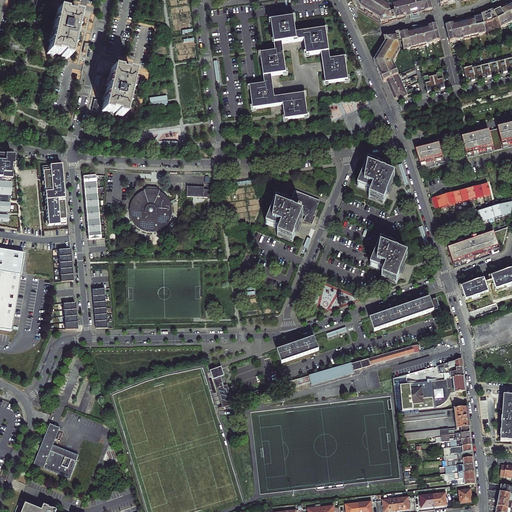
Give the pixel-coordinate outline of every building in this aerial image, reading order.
[(375,1),(375,0),(357,0),(359,4),(361,8),(380,19),(381,24),(386,22),(389,22),(389,24),(393,23),(392,21),(391,17),(388,5),(375,1)] [(399,2),(392,4),(395,16),(396,20),(414,16),(432,11),(429,0),(402,0),(399,1),(399,2)] [(459,23),(445,27),(449,43),(463,39),(463,40),(478,37),(478,35),(485,34),(482,22),(485,22),(486,23),(492,21),(492,19),(495,18),(500,28),(508,24),(511,22),(511,3),(502,9),(493,13),(485,16),(479,18),(459,23)] [(56,11),(50,39),(48,39),(47,43),(49,44),(46,54),(54,56),(54,54),(61,55),(60,57),(68,59),(71,48),(72,49),(73,44),(72,44),(75,31),(75,29),(76,27),(78,16),(70,14),(70,15),(64,14),(64,12),(56,11)] [(283,44),(305,41),(307,55),(322,53),(326,83),(349,80),(346,57),(331,60),(326,29),(297,34),(294,19),(271,22),(275,49),(276,52),(264,54),(261,55),(266,84),(251,87),(254,109),(284,105),(284,110),(286,120),(309,117),(305,94),(276,98),(273,76),(287,74),(283,44)] [(418,30),(400,35),(401,39),(404,49),(414,44),(416,49),(426,46),(426,45),(440,42),(436,26),(418,30)] [(374,62),(375,63),(400,51),(397,39),(396,36),(395,34),(392,34),(392,37),(390,37),(385,38),(386,43),(376,58),(374,62)] [(390,91),(391,92),(409,83),(408,81),(407,78),(406,76),(407,76),(406,74),(401,76),(400,74),(398,75),(393,63),(400,52),(400,51),(375,63),(378,72),(385,86),(387,92),(390,91)] [(463,69),(465,80),(469,79),(470,79),(471,82),(475,81),(474,78),(477,77),(478,77),(479,80),(483,79),(482,76),(485,75),(486,75),(487,78),(491,77),(490,74),(493,73),(494,73),(495,76),(499,75),(498,72),(501,71),(502,70),(503,74),(507,73),(506,70),(509,69),(510,69),(511,72),(511,71),(511,58),(471,69),(471,67),(463,69)] [(123,117),(129,90),(131,90),(132,85),(130,85),(132,77),(133,74),(125,72),(125,74),(119,72),(119,71),(111,69),(109,80),(108,80),(107,85),(108,85),(104,99),(104,101),(95,99),(93,110),(99,111),(100,110),(102,110),(101,112),(109,114),(109,112),(112,113),(116,114),(115,115),(123,117)] [(428,76),(423,77),(427,93),(431,92),(430,88),(432,88),(438,86),(440,86),(441,90),(445,89),(441,73),(436,74),(436,76),(429,78),(428,76)] [(410,83),(409,83),(391,92),(392,95),(393,96),(408,90),(406,86),(411,84),(410,83)] [(408,90),(393,96),(394,99),(395,100),(397,100),(413,93),(412,89),(413,89),(412,88),(408,90)] [(166,95),(149,98),(150,108),(168,105),(166,95)] [(511,125),(479,134),(461,138),(467,159),(511,147),(511,125)] [(428,147),(415,150),(422,170),(444,165),(439,144),(428,147)] [(450,150),(443,152),(446,164),(453,162),(450,150)] [(10,159),(0,157),(0,224),(8,225),(9,214),(10,202),(12,159),(10,159)] [(381,167),(366,161),(355,186),(370,192),(368,198),(383,204),(386,197),(385,197),(387,193),(389,194),(391,189),(392,185),(390,184),(393,177),(394,178),(394,177),(379,170),(381,167)] [(61,167),(42,168),(43,180),(46,212),(47,227),(66,226),(64,199),(61,167)] [(95,176),(83,177),(88,241),(101,240),(95,176)] [(488,184),(431,199),(435,210),(491,196),(488,184)] [(187,197),(209,199),(209,191),(205,190),(205,188),(188,187),(187,197)] [(173,216),(174,212),(174,210),(173,206),(171,202),(169,198),(166,195),(163,193),(161,192),(161,191),(160,191),(145,190),(145,192),(142,193),(139,195),(136,198),(133,202),(132,205),(131,209),(131,214),(131,218),(133,222),(135,225),(138,228),(142,231),(146,232),(150,233),(154,233),(157,233),(160,232),(164,230),(167,227),(170,224),(172,220),(173,216)] [(289,195),(287,200),(286,203),(281,201),(275,199),(272,206),(265,226),(280,232),(277,237),(291,243),(294,234),(299,221),(302,213),(307,215),(305,221),(312,224),(315,216),(313,215),(315,212),(317,206),(289,195)] [(511,209),(511,202),(477,212),(481,224),(511,214),(511,209)] [(423,226),(419,227),(423,244),(427,243),(423,226)] [(448,250),(455,270),(501,255),(507,231),(448,250)] [(395,246),(380,240),(370,266),(384,271),(381,277),(396,283),(399,277),(398,276),(400,273),(402,273),(403,271),(405,265),(403,264),(407,256),(407,255),(393,250),(395,246)] [(0,330),(12,333),(21,277),(25,254),(0,250),(0,330)] [(70,251),(58,252),(61,284),(73,283),(70,251)] [(511,271),(488,280),(461,289),(466,302),(488,294),(486,287),(493,285),(495,292),(511,286),(511,271)] [(105,291),(93,292),(96,331),(109,330),(105,291)] [(386,314),(369,320),(374,332),(434,311),(430,301),(429,299),(419,303),(402,309),(386,314)] [(430,301),(434,311),(440,309),(436,299),(430,301)] [(75,304),(63,305),(66,331),(78,331),(75,304)] [(346,327),(326,334),(328,339),(348,333),(346,327)] [(279,352),(277,353),(281,365),(319,352),(314,340),(311,341),(298,345),(279,352)] [(308,377),(311,384),(311,386),(354,374),(353,371),(419,352),(419,349),(417,345),(308,377)] [(462,360),(437,367),(440,375),(445,374),(457,372),(456,369),(463,368),(462,365),(462,360)] [(419,414),(419,410),(436,408),(439,407),(441,406),(443,405),(445,403),(447,402),(448,399),(450,397),(451,393),(450,389),(452,389),(452,394),(465,392),(465,390),(464,385),(464,382),(463,377),(463,372),(463,368),(456,369),(457,372),(445,374),(446,380),(448,379),(448,380),(418,384),(418,381),(408,383),(409,385),(401,386),(396,386),(400,416),(419,414)] [(210,372),(223,409),(233,405),(230,397),(234,395),(232,388),(228,390),(227,386),(224,388),(221,379),(224,378),(221,369),(215,370),(210,372)] [(500,437),(500,440),(511,440),(511,396),(503,396),(503,404),(500,403),(499,410),(502,410),(502,418),(499,417),(498,420),(498,423),(501,423),(501,431),(498,431),(498,434),(497,436),(500,437)] [(467,408),(454,410),(456,429),(458,429),(469,428),(468,419),(467,408)] [(399,416),(400,424),(447,418),(446,411),(419,414),(400,416),(399,416)] [(57,429),(47,426),(32,465),(68,479),(68,480),(86,487),(93,469),(74,462),(49,452),(51,446),(57,429)] [(440,431),(441,438),(436,438),(437,444),(445,443),(450,442),(449,436),(457,436),(456,431),(449,431),(449,430),(440,431)] [(441,438),(440,431),(401,435),(402,442),(436,438),(441,438)] [(61,446),(65,435),(60,434),(56,444),(61,446)] [(470,434),(459,435),(458,435),(459,440),(452,440),(452,442),(471,440),(471,438),(470,434)] [(446,449),(451,448),(472,446),(471,443),(471,440),(452,442),(450,442),(445,443),(446,449)] [(472,451),(472,446),(451,448),(451,454),(444,455),(445,462),(447,461),(461,460),(473,458),(472,451)] [(448,468),(459,467),(474,465),(473,463),(473,458),(461,460),(447,461),(448,468)] [(474,465),(459,467),(446,468),(446,476),(448,475),(450,475),(474,472),(474,471),(474,465)] [(501,466),(500,477),(511,478),(511,466),(505,466),(501,466)] [(458,481),(460,481),(475,479),(475,477),(474,472),(450,475),(448,475),(449,482),(458,481)] [(511,487),(501,486),(500,493),(511,494),(511,487)] [(471,490),(458,492),(460,504),(472,503),(471,490)] [(511,494),(500,493),(498,499),(511,502),(511,499),(511,494)] [(445,494),(432,495),(434,507),(447,506),(445,494)] [(421,509),(434,507),(432,495),(420,497),(421,509)] [(408,498),(395,500),(397,511),(409,510),(408,498)] [(497,507),(510,509),(511,502),(498,499),(497,507)] [(395,511),(397,511),(395,500),(382,501),(383,511),(395,511)] [(45,511),(21,502),(17,511),(55,511),(46,508),(45,511)] [(371,511),(370,503),(358,504),(358,511),(371,511)]
